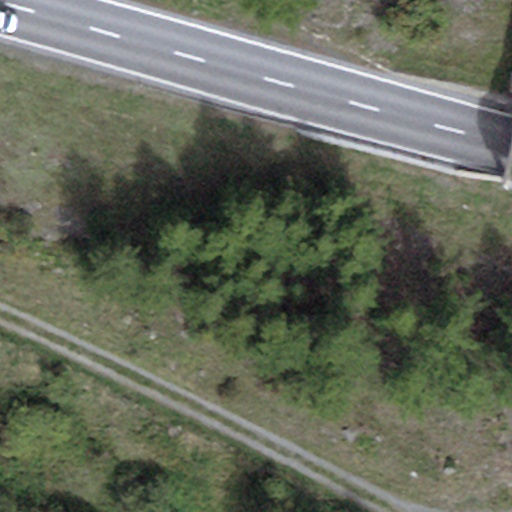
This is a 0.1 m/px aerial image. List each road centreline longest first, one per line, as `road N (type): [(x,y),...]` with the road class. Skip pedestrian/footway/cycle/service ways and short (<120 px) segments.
road 1 (primary): [(0,4),(511,146)]
road 2 (track): [(403,511),(0,310)]
